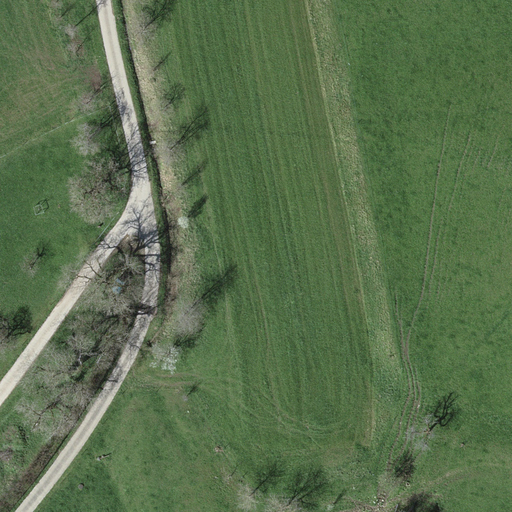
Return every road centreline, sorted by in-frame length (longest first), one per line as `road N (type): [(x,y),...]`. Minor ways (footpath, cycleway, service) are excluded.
road 1 (track): [(103,0),(151,239),(149,292),(102,404),(22,511)]
road 2 (track): [(142,196),(0,394)]
